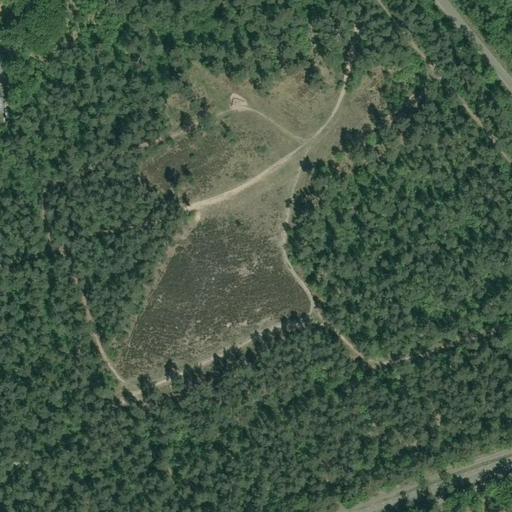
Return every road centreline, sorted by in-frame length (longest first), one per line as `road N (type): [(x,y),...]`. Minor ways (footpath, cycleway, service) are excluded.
road 1 (track): [(511,329),(373,363),(334,327),(286,324),(146,390),(114,374),(64,246),(52,252),(40,191),(243,104),(303,145)]
road 2 (track): [(64,246),(229,192),(303,145)]
road 3 (track): [(381,0),(511,163)]
road 4 (track): [(303,145),(339,110),(361,0)]
road 5 (tertiary): [(373,511),(511,462)]
